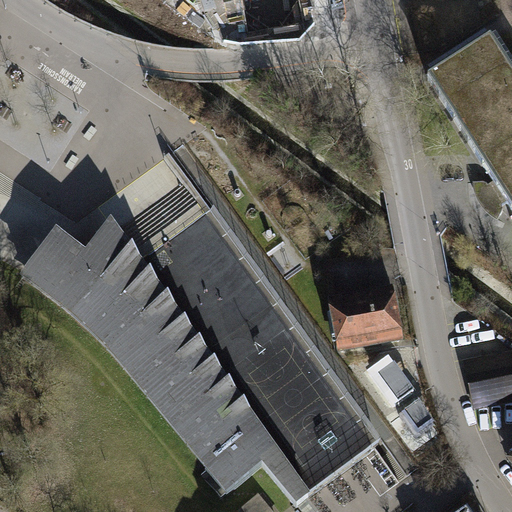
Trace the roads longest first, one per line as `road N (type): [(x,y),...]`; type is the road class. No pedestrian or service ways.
road 1 (residential): [(378,44),(439,350),(484,473)]
road 2 (residential): [(23,0),(111,51),(172,65),(296,60),(378,44)]
